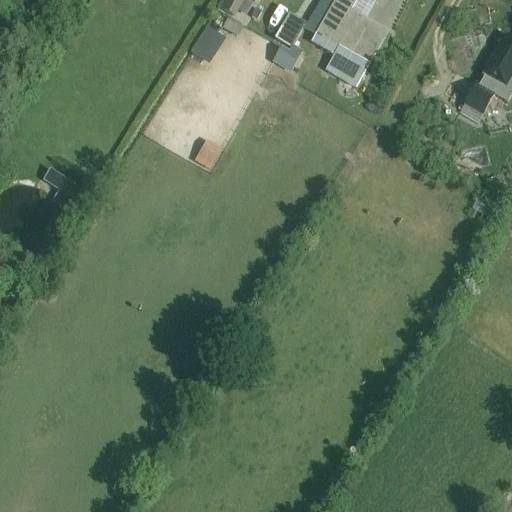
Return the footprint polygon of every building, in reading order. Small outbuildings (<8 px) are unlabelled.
[(387,34),(365,21),(376,3),(377,4),(379,0),(335,0),(330,9),(323,5),(308,31),(315,35),(310,43),(333,56),(324,72),(354,90),(387,34)] [(235,36),(242,25),(226,14),(218,25),(235,36)] [(290,52),(304,27),(288,17),(274,43),(290,52)] [(189,52),(207,65),(225,39),(207,26),(189,52)] [(477,86),(465,107),(484,118),(495,98),(508,105),(511,97),(511,81),(511,82),(511,81),(511,41),(510,42),(506,39),(484,77),(487,79),(481,88),(477,86)] [(272,64),(289,75),(302,53),(293,47),(289,54),(281,49),(272,64)] [(194,161),(211,170),(223,148),(205,139),(194,161)] [(42,180),(59,189),(52,201),(62,206),(74,184),(48,170),(42,180)]
